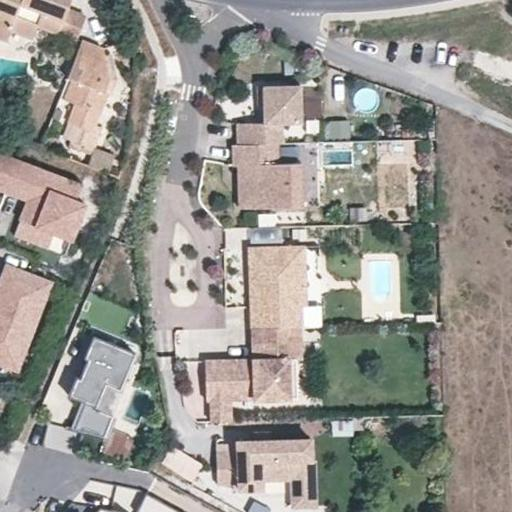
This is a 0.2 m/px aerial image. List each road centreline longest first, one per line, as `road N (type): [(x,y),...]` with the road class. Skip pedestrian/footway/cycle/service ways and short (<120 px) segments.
road 1 (residential): [(173,195),(160,257),(165,312),(204,310),(208,250),(199,227)]
road 2 (unknown): [(165,312),(182,410),(214,444)]
road 3 (residential): [(198,61),(173,195)]
